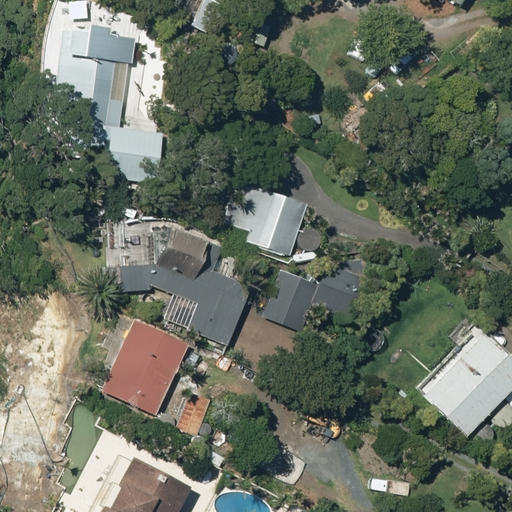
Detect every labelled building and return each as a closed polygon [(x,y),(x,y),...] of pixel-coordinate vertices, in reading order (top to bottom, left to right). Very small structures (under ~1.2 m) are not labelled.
[(100,24),(87,22),(90,0),(62,0),(48,84),(52,85),(42,145),(151,164),(156,134),(112,126),(117,99),(113,99),(116,79),(120,79),(123,59),(126,60),(131,34),(99,29),(100,24)] [(338,23),(318,57),(345,73),(365,39),(338,23)] [(361,107),(346,118),(352,127),(367,116),(361,107)] [(222,222),(245,229),(242,239),(286,253),(302,202),(236,181),(222,222)] [(167,224),(152,261),(113,262),(114,288),(159,287),(193,300),(183,326),(214,339),(232,295),(240,298),(246,284),(211,270),(216,259),(210,257),(215,243),(167,224)] [(277,266),(258,314),(298,330),(307,309),(324,316),(326,310),(343,317),(365,265),(344,256),(338,259),(335,266),(323,261),(320,269),(308,264),(303,277),(277,266)] [(128,317),(97,386),(151,410),(182,342),(128,317)] [(511,366),(474,330),(415,391),(457,432),(511,375),(511,366)] [(184,391),(172,426),(193,434),(205,399),(184,391)] [(198,456),(217,465),(222,456),(202,447),(198,456)] [(86,511),(167,511),(166,511),(181,483),(124,453),(112,475),(110,474),(95,503),(92,502),(86,511)]
